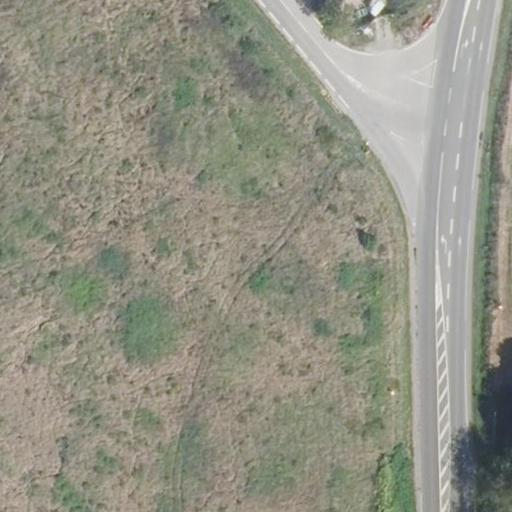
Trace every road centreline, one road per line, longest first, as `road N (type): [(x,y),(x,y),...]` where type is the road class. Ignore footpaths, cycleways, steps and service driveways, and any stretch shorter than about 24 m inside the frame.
road 1 (secondary): [(444,244),(440,511)]
road 2 (primary): [(370,110),(444,244)]
road 3 (secondary): [(454,120),(444,244)]
road 4 (secondary): [(475,0),(454,120)]
road 5 (primary): [(468,0),(425,56),(379,75)]
